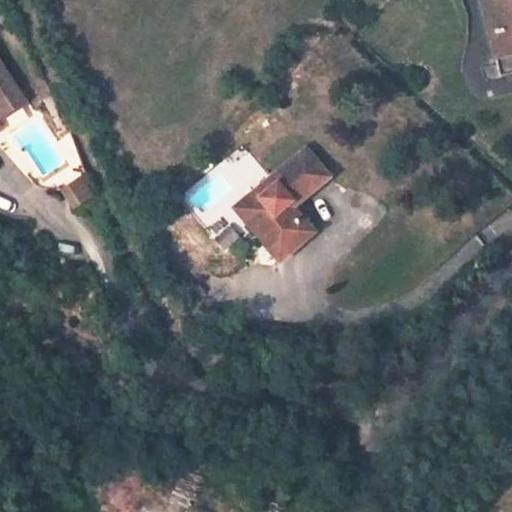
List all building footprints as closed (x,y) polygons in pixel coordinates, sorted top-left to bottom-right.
[(498,37),(504,62),(511,59),(511,0),(492,0),(502,36),(498,37)] [(0,105),(25,92),(0,47),(0,105)] [(295,212),(333,182),(311,154),(276,181),(280,186),(262,201),(258,195),(236,211),(247,226),(243,228),(276,268),(315,238),(295,212)] [(90,172),(73,181),(83,199),(100,190),(90,172)] [(280,186),(276,181),(258,195),(262,201),(280,186)] [(247,268),(244,230),(202,233),(205,272),(247,268)]
